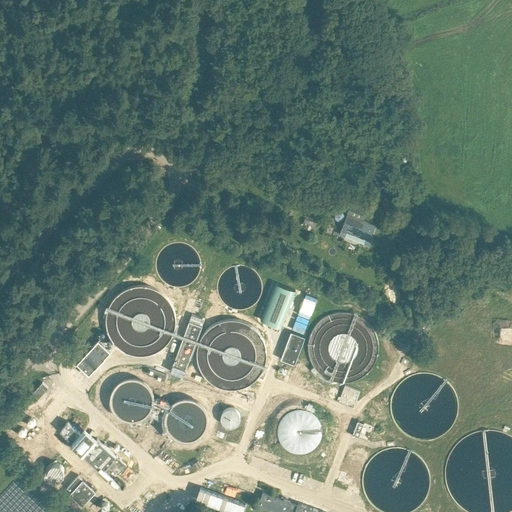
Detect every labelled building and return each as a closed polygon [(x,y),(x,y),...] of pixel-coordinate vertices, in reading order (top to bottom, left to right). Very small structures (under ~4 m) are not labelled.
[(341,180),(347,166),(341,163),(336,178),(341,180)] [(369,239),(371,234),(375,225),(362,220),(367,207),(352,201),(342,229),(369,239)] [(171,371),(183,375),(204,318),(192,313),(171,371)] [(294,363),(305,335),(290,330),(280,358),(294,363)] [(81,367),(89,375),(95,368),(104,358),(110,352),(98,340),(92,347),(89,350),(83,357),(77,363),(81,367)] [(166,374),(149,368),(146,373),(164,380),(166,374)] [(42,381),(29,397),(34,402),(48,387),(42,381)] [(338,401),(353,407),(360,389),(344,384),(338,401)] [(231,428),(241,416),(229,405),(218,417),(231,428)] [(73,440),(80,432),(68,421),(65,424),(69,427),(64,432),(73,440)] [(358,421),(352,435),(367,440),(373,426),(358,421)] [(60,429),(64,432),(69,427),(65,424),(60,429)] [(85,451),(92,443),(80,432),(73,440),(85,451)] [(97,438),(92,443),(85,451),(104,469),(104,468),(109,473),(113,469),(118,473),(126,464),(97,438)] [(96,490),(91,486),(82,478),(69,492),(83,504),(96,490)] [(257,507),(270,511),(325,511),(298,502),(297,504),(263,491),(257,507)]
